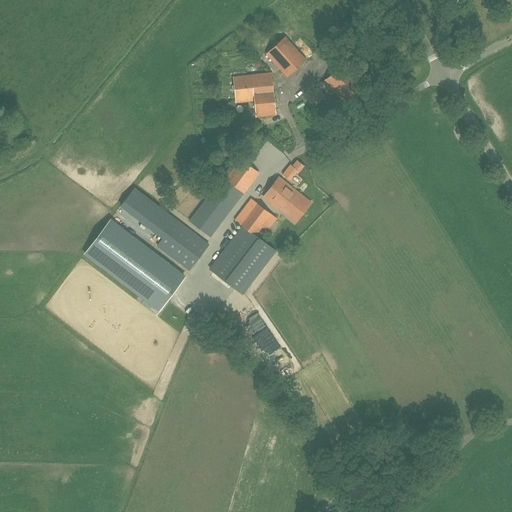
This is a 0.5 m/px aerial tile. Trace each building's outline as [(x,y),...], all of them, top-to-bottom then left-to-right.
[(306,60),(285,37),(266,54),(287,77),(306,60)] [(318,86),(321,89),(311,98),(317,106),(327,96),(340,110),(367,85),(346,61),(318,86)] [(271,73),(233,77),(236,102),(254,100),(256,117),(275,115),(271,73)] [(322,123),(329,116),(320,106),(312,114),(322,123)] [(230,167),(189,221),(210,236),(243,193),(244,193),(258,173),(240,159),(233,168),(230,167)] [(290,163),(283,174),(291,180),(298,169),(290,163)] [(311,203),(279,177),(263,197),(295,222),(311,203)] [(268,246),(256,236),(272,215),(251,199),(236,219),(244,225),(210,269),(235,288),(268,246)] [(169,215),(162,209),(148,227),(156,233),(170,216),(169,215)] [(110,220),(85,254),(159,310),(184,277),(110,220)] [(157,246),(189,270),(209,245),(177,221),(157,246)] [(251,336),(261,348),(275,337),(265,325),(251,336)] [(269,359),(274,367),(288,357),(283,350),(269,359)]
